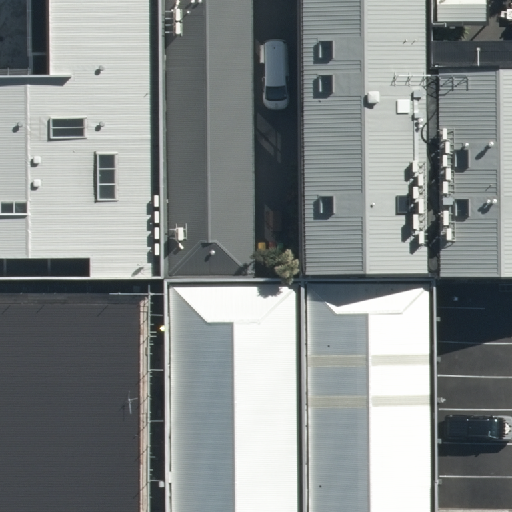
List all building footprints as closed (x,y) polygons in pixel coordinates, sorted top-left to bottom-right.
[(52,0),(54,76),(0,75),(0,279),(168,278),(162,0),(52,0)] [(254,0),(166,0),(168,278),(256,277),(254,0)] [(436,276),(433,65),(433,25),(432,0),(302,0),(304,277),(436,276)] [(486,0),(432,0),(433,25),(486,24),(486,0)] [(511,275),(511,64),(433,65),(436,276),(511,275)] [(438,511),(436,276),(304,277),(307,511),(438,511)] [(307,511),(304,277),(168,278),(170,511),(307,511)]
